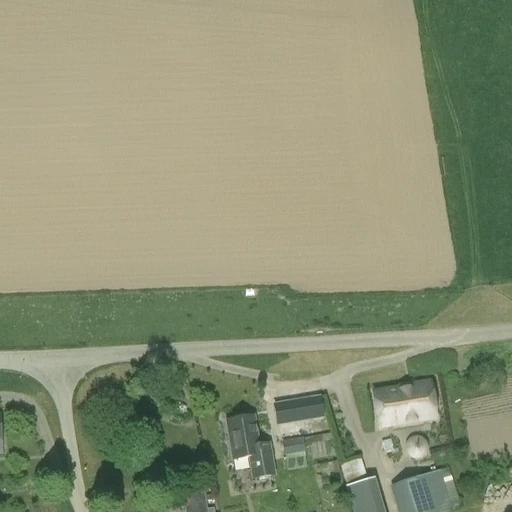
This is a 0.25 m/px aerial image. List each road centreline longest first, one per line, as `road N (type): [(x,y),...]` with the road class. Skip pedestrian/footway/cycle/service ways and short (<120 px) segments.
road 1 (unclassified): [(511,329),(57,359)]
road 2 (unclassified): [(84,511),(57,359)]
